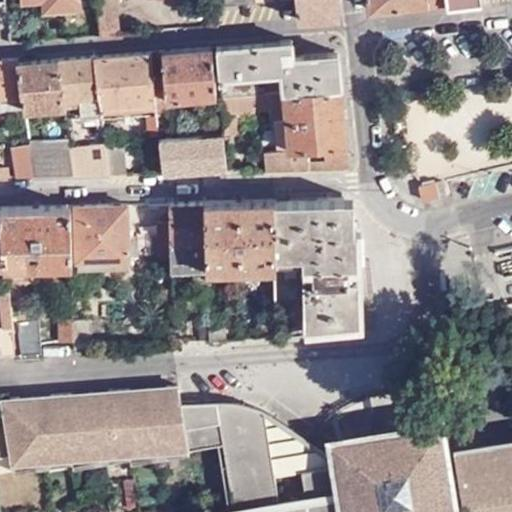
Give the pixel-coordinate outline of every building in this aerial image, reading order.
[(0,0),(0,26),(9,25),(5,0),(0,0)] [(83,9),(82,0),(22,0),(23,3),(49,1),(50,12),(83,9)] [(339,17),(337,0),(294,0),(295,1),(296,21),(339,17)] [(366,0),(368,12),(427,5),(426,0),(366,0)] [(97,38),(119,37),(115,7),(94,8),(97,38)] [(215,14),(214,7),(196,9),(198,30),(219,28),(218,14),(215,14)] [(291,42),(216,47),(220,97),(266,93),(265,77),(285,76),(287,92),(341,87),(338,54),(292,57),(291,42)] [(212,48),(151,53),(156,103),(157,113),(169,113),(168,102),(216,98),(212,48)] [(151,53),(98,56),(103,107),(156,103),(151,53)] [(98,56),(59,59),(65,109),(67,119),(104,116),(103,107),(98,56)] [(23,94),(19,62),(19,58),(0,60),(0,108),(6,108),(4,95),(23,94)] [(59,59),(19,62),(23,94),(24,97),(25,106),(26,112),(65,109),(59,59)] [(347,142),(341,87),(287,92),(289,120),(291,144),(304,144),(308,144),(324,143),(347,142)] [(266,93),(220,97),(224,138),(239,137),(237,119),(267,115),(267,122),(289,120),(287,92),(266,93)] [(25,106),(24,97),(23,94),(4,95),(6,108),(25,106)] [(29,137),(29,142),(30,142),(30,147),(32,163),(34,176),(74,174),(70,144),(69,135),(29,137)] [(107,147),(107,139),(88,141),(88,148),(75,148),(77,176),(110,176),(107,147)] [(34,176),(32,163),(30,147),(30,142),(29,142),(13,144),(16,176),(34,176)] [(347,142),(324,143),(324,157),(349,156),(347,142)] [(291,144),(265,145),(267,169),(308,168),(308,144),(304,144),(291,144)] [(126,145),(107,147),(110,176),(129,175),(126,145)] [(324,157),(309,158),(308,168),(350,166),(349,157),(325,159),(324,157)] [(0,176),(12,175),(10,164),(0,164),(0,176)] [(440,196),(436,182),(420,186),(423,200),(440,196)] [(275,328),(360,322),(358,230),(356,230),(355,209),(343,198),(273,200),(275,264),(275,328)] [(275,264),(273,200),(205,201),(205,267),(275,264)] [(205,267),(205,201),(168,202),(170,267),(205,267)] [(127,215),(128,203),(74,204),(76,262),(96,262),(96,266),(126,266),(125,262),(128,262),(128,246),(137,246),(137,238),(140,238),(140,215),(127,215)] [(72,264),(69,204),(0,207),(0,208),(6,266),(41,265),(72,264)] [(0,357),(17,356),(17,351),(8,284),(0,285),(0,296),(4,330),(0,330),(0,357)] [(74,342),(73,320),(73,319),(58,319),(59,343),(74,342)] [(74,354),(88,353),(88,321),(73,320),(74,342),(74,354)] [(179,385),(174,386),(148,387),(159,447),(188,442),(182,402),(179,385)] [(159,447),(148,387),(119,390),(127,440),(129,451),(159,447)] [(127,440),(119,390),(91,392),(99,445),(127,440)] [(99,445),(91,392),(61,393),(70,446),(71,452),(100,448),(99,445)] [(70,446),(61,393),(32,396),(42,450),(70,446)] [(0,413),(0,457),(14,456),(14,458),(42,454),(42,450),(32,396),(4,398),(5,413),(0,413)] [(229,400),(182,402),(188,442),(189,448),(223,443),(235,511),(443,511),(444,511),(465,508),(466,511),(511,511),(511,439),(456,449),(459,472),(438,475),(431,434),(347,449),(350,465),(338,457),(338,462),(339,468),(328,470),(328,463),(326,449),(266,410),(267,415),(247,416),(246,402),(229,400)] [(254,404),(246,402),(247,416),(267,415),(266,410),(254,404)] [(129,451),(127,440),(99,445),(100,448),(103,464),(130,460),(129,451)] [(188,442),(159,447),(161,458),(190,454),(189,448),(188,442)] [(42,454),(45,468),(74,463),(71,452),(70,446),(42,450),(42,454)] [(161,458),(159,447),(129,451),(130,460),(131,463),(161,458)] [(71,452),(74,463),(74,469),(103,464),(100,448),(71,452)] [(42,454),(14,458),(16,473),(45,468),(42,454)] [(338,462),(328,463),(328,470),(339,468),(338,462)]
